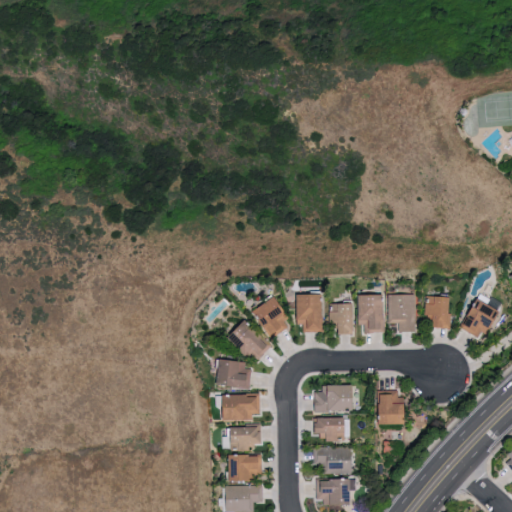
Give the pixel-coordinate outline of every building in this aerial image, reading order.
[(325,331),(324,293),(298,294),(299,324),(304,324),(304,331),(325,331)] [(414,293),(388,294),(389,322),(397,322),(397,331),(415,330),(414,293)] [(360,294),(361,332),(385,332),(385,294),(360,294)] [(436,327),(451,327),(452,296),(427,295),(426,315),(436,315),(436,327)] [(284,320),(290,317),(279,296),(257,307),(272,336),(288,327),(284,320)] [(500,307),(476,297),(464,328),(488,338),(500,307)] [(354,302),(330,303),(331,322),(340,322),(340,333),(355,333),(354,302)] [(256,349),(260,355),(269,348),(249,320),(230,334),(246,356),(256,349)] [(253,364),(222,359),(217,383),(249,388),(253,364)] [(315,391),(315,411),(356,410),(356,384),(324,385),(324,391),(315,391)] [(382,392),(383,424),(408,423),(407,396),(398,397),(398,392),(382,392)] [(227,420),(252,419),(252,412),(261,412),(261,394),(226,395),(227,420)] [(347,417),(313,417),(314,430),(320,430),(320,439),(348,438),(347,417)] [(262,443),(262,427),(233,427),(233,438),(223,438),(224,448),(252,448),(252,443),(262,443)] [(325,473),(353,472),(352,445),(313,446),(314,463),(325,463),(325,473)] [(231,481),(262,480),(261,454),(230,455),(231,481)] [(316,498),(324,498),(324,504),(353,505),(354,479),(317,478),(316,498)] [(226,485),(227,511),(255,511),(254,500),(262,500),(262,484),(226,485)]
